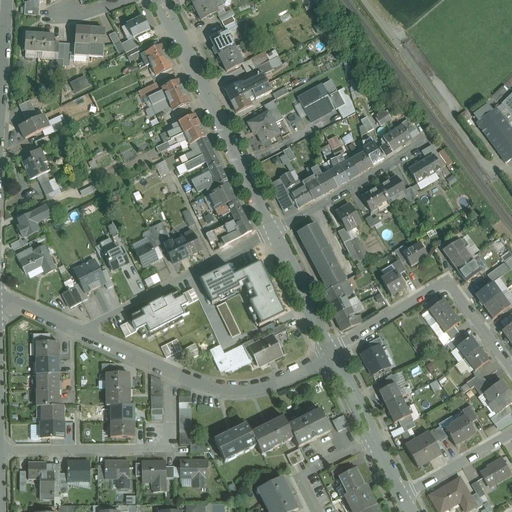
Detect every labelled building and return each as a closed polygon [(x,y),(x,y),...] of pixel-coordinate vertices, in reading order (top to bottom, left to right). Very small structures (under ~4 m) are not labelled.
[(36,0),(25,3),(24,8),(24,9),(39,10),(39,1),(37,2),(36,0)] [(210,0),(202,0),(193,5),(201,22),(217,13),(215,9),(210,0)] [(210,0),(215,9),(221,6),(222,7),(226,8),(230,6),(231,2),(230,0),(210,0)] [(226,14),(222,7),(221,6),(215,9),(217,13),(219,17),(226,14)] [(39,10),(24,9),(24,16),(38,17),(39,10)] [(226,14),(219,17),(222,23),(234,16),(231,11),(226,14)] [(143,18),(126,26),(133,39),(134,39),(149,31),(143,18)] [(90,30),(76,29),(75,46),(89,47),(90,30)] [(104,31),(90,30),(89,47),(103,48),(104,31)] [(226,32),(210,40),(218,56),(234,48),(226,32)] [(115,33),(109,36),(114,46),(120,43),(115,33)] [(40,36),(25,35),(24,52),(39,53),(40,36)] [(54,37),(40,36),(39,53),(53,54),(54,37)] [(133,39),(121,45),(125,54),(138,48),(134,39),(133,39)] [(71,45),(64,45),(63,61),(63,67),(69,68),(71,45)] [(89,47),(75,46),(74,46),(74,57),(88,58),(88,55),(89,47)] [(161,46),(145,53),(150,65),(167,57),(161,46)] [(103,48),(89,47),(88,55),(103,56),(104,48),(103,48)] [(234,48),(218,56),(227,73),(243,65),(234,48)] [(255,69),(269,62),(265,53),(250,61),(255,69)] [(167,57),(150,65),(156,77),(172,69),(167,57)] [(270,62),(273,68),(281,65),(278,58),(270,62)] [(263,75),(274,70),(273,68),(270,62),(269,62),(255,69),(258,77),(263,75)] [(258,77),(245,84),(246,86),(243,88),(246,95),(267,85),(267,84),(263,75),(258,77)] [(76,96),(92,89),(86,76),(70,83),(76,96)] [(178,80),(162,88),(164,94),(167,100),(183,92),(178,80)] [(355,98),(363,95),(356,80),(348,83),(355,98)] [(337,93),(330,82),(322,86),(329,97),(337,93)] [(142,99),(160,91),(157,83),(138,91),(142,99)] [(241,84),(224,92),(230,103),(246,95),(243,88),(241,84)] [(267,85),(246,95),(249,102),(254,99),(255,101),(271,93),(267,85)] [(322,86),(298,100),(312,123),(336,110),(329,97),(322,86)] [(285,88),(272,95),(275,100),(288,93),(285,88)] [(351,101),(344,89),(337,92),(344,105),(351,101)] [(183,92),(167,100),(173,111),(189,104),(183,92)] [(337,93),(329,97),(336,110),(337,109),(344,105),(337,92),(337,93)] [(164,94),(151,101),(154,107),(160,103),(167,100),(164,94)] [(511,94),(501,105),(495,109),(502,118),(508,113),(511,109),(511,94)] [(246,95),(230,103),(236,115),(252,107),(249,102),(246,95)] [(38,118),(30,101),(19,107),(27,124),(38,118)] [(344,105),(337,109),(343,120),(355,113),(352,103),(351,101),(344,105)] [(272,102),(264,107),(267,113),(268,113),(274,123),(281,120),(272,102)] [(511,131),(502,118),(495,109),(476,124),(506,164),(511,159),(511,131)] [(386,113),(384,114),(383,112),(380,114),(387,126),(389,125),(387,122),(390,120),(386,113)] [(267,113),(248,124),(253,134),(256,132),(262,144),(280,135),(274,123),(268,113),(267,113)] [(387,126),(380,114),(377,116),(378,118),(376,120),(381,126),(384,125),(385,127),(387,126)] [(27,124),(19,127),(25,140),(49,129),(48,128),(45,129),(40,118),(45,116),(44,115),(38,118),(27,124)] [(195,115),(178,123),(181,128),(184,135),(200,127),(195,115)] [(366,118),(361,121),(363,126),(367,133),(373,130),(366,118)] [(64,120),(50,127),(50,128),(51,127),(54,133),(67,127),(64,120)] [(363,126),(359,128),(361,136),(367,133),(363,126)] [(404,126),(393,133),(401,146),(417,136),(412,128),(408,131),(404,126)] [(200,127),(184,135),(187,140),(190,146),(206,138),(200,127)] [(181,128),(178,129),(167,134),(171,141),(184,135),(181,128)] [(393,133),(381,141),(385,147),(381,149),(385,157),(401,146),(393,133)] [(343,145),(354,141),(351,134),(341,138),(343,145)] [(187,140),(184,135),(171,141),(167,143),(170,148),(180,143),(187,140)] [(48,137),(34,143),(37,149),(51,143),(48,137)] [(206,138),(197,143),(203,156),(212,151),(206,138)] [(183,150),(190,146),(187,140),(180,143),(183,150)] [(373,144),(365,148),(365,142),(362,143),(363,146),(363,149),(363,150),(373,167),(383,162),(373,144)] [(167,143),(156,148),(159,154),(170,148),(167,143)] [(197,143),(189,147),(192,153),(175,162),(178,168),(183,166),(203,156),(197,143)] [(339,148),(337,144),(337,145),(336,143),(330,146),(332,152),(335,160),(341,157),(344,155),(340,148),(339,148)] [(433,146),(422,151),(426,159),(437,153),(433,146)] [(296,159),(289,148),(283,152),(289,163),(296,159)] [(364,154),(350,162),(358,176),(373,167),(363,150),(363,149),(362,150),(364,154)] [(40,150),(29,155),(31,159),(22,164),(30,181),(49,172),(45,164),(47,163),(40,150)] [(218,163),(212,151),(203,156),(206,163),(209,168),(218,163)] [(332,152),(324,156),(327,164),(330,163),(335,160),(332,152)] [(203,156),(183,166),(187,173),(206,163),(203,156)] [(173,157),(165,161),(170,173),(176,169),(178,168),(175,162),(173,157)] [(350,162),(345,165),(341,157),(335,160),(347,183),(358,176),(350,162)] [(427,159),(408,170),(417,185),(435,174),(427,159)] [(347,183),(335,160),(330,163),(332,168),(330,170),(331,173),(328,174),(336,189),(347,183)] [(170,173),(165,161),(155,166),(161,178),(170,173)] [(209,168),(208,168),(214,179),(223,174),(218,163),(209,168)] [(178,168),(176,169),(175,172),(178,177),(187,173),(183,166),(178,168)] [(204,176),(191,182),(195,189),(214,179),(208,168),(201,171),(204,176)] [(316,181),(310,171),(311,171),(309,168),(306,170),(311,178),(302,183),(313,202),(323,196),(316,181)] [(223,174),(214,179),(219,190),(229,185),(223,174)] [(289,174),(280,178),(281,180),(287,190),(295,185),(295,184),(289,174)] [(334,189),(327,175),(316,181),(323,196),(334,189)] [(396,178),(378,189),(388,206),(389,205),(403,197),(406,195),(404,192),(396,178)] [(195,189),(191,191),(194,196),(206,190),(208,195),(219,190),(214,179),(195,189)] [(281,180),(270,186),(278,203),(290,196),(291,196),(287,190),(281,180)] [(300,181),(295,184),(295,185),(287,190),(291,196),(303,188),(302,185),(300,181)] [(208,195),(216,211),(227,206),(236,201),(229,185),(219,190),(208,195)] [(94,187),(81,190),(82,195),(95,191),(94,187)] [(291,196),(290,196),(298,210),(311,202),(303,188),(291,196)] [(378,189),(362,198),(371,213),(377,209),(379,213),(389,207),(389,205),(388,206),(378,189)] [(418,202),(411,189),(404,192),(406,195),(403,197),(409,207),(418,202)] [(244,216),(236,201),(227,206),(230,211),(235,221),(244,216)] [(350,205),(335,213),(346,232),(360,224),(350,205)] [(227,206),(217,211),(220,216),(230,211),(227,206)] [(30,215),(18,221),(21,227),(18,229),(23,239),(26,237),(26,238),(30,236),(38,232),(35,225),(50,217),(46,208),(31,216),(30,215)] [(195,224),(188,210),(182,213),(189,227),(195,224)] [(244,216),(235,221),(239,230),(242,236),(251,231),(244,216)] [(373,221),(371,217),(365,220),(370,229),(376,226),(373,221)] [(162,223),(154,227),(161,239),(162,242),(169,238),(162,223)] [(120,234),(115,224),(108,228),(113,238),(120,234)] [(345,281),(315,225),(297,235),(328,292),(339,285),(345,281)] [(161,239),(154,227),(149,229),(152,237),(155,242),(161,239)] [(239,230),(228,236),(231,242),(242,236),(239,230)] [(192,231),(183,235),(184,238),(178,241),(186,258),(201,250),(192,231)] [(211,233),(206,236),(210,244),(215,241),(211,233)] [(460,233),(443,243),(447,249),(464,238),(460,233)] [(155,242),(152,237),(147,240),(149,245),(150,245),(152,251),(157,248),(155,242)] [(464,238),(447,249),(446,253),(449,258),(464,247),(465,249),(469,246),(464,238)] [(13,250),(24,245),(22,240),(11,244),(13,250)] [(111,240),(100,245),(105,256),(118,250),(115,244),(113,245),(111,240)] [(357,254),(350,240),(343,243),(350,257),(357,254)] [(178,241),(172,244),(171,241),(163,245),(172,264),(186,258),(178,241)] [(447,249),(443,243),(439,246),(448,259),(449,258),(446,253),(447,249)] [(402,254),(405,258),(410,268),(427,257),(419,244),(402,254)] [(152,251),(150,245),(149,245),(135,252),(142,268),(150,264),(150,263),(157,260),(152,251)] [(33,252),(31,249),(16,257),(25,274),(42,266),(46,275),(55,270),(44,247),(33,252)] [(449,258),(448,259),(457,270),(472,259),(465,249),(464,247),(449,258)] [(399,249),(394,252),(399,260),(400,261),(405,258),(402,254),(399,249)] [(118,250),(105,256),(113,271),(120,268),(120,267),(127,263),(123,256),(121,257),(118,250)] [(472,259),(457,270),(466,283),(481,272),(472,259)] [(399,260),(393,264),(400,274),(405,271),(400,261),(399,260)] [(84,267),(95,290),(100,288),(100,287),(104,284),(106,284),(100,274),(94,261),(84,267)] [(260,263),(233,277),(238,285),(246,281),(248,286),(245,287),(248,294),(252,293),(255,300),(249,303),(260,326),(258,327),(259,328),(285,315),(275,296),(276,295),(260,263)] [(503,265),(488,276),(493,283),(508,272),(503,265)] [(95,290),(84,267),(73,272),(79,284),(84,294),(86,294),(90,292),(90,293),(95,290)] [(233,277),(228,267),(200,281),(212,305),(219,301),(218,300),(240,289),(238,285),(233,277)] [(106,271),(100,274),(106,284),(104,284),(107,290),(114,287),(106,271)] [(395,272),(381,280),(391,297),(405,288),(395,272)] [(493,283),(475,296),(483,306),(501,294),(493,283)] [(75,288),(82,303),(88,300),(86,294),(84,294),(79,284),(74,287),(75,288)] [(328,292),(324,294),(329,305),(345,298),(339,285),(328,292)] [(82,303),(75,288),(62,295),(70,309),(82,303)] [(193,303),(198,300),(193,290),(188,292),(193,303)] [(182,295),(184,297),(188,306),(193,303),(188,292),(182,295)] [(149,308),(131,317),(134,323),(131,324),(136,333),(139,331),(142,339),(160,330),(162,333),(176,326),(174,322),(189,315),(185,307),(188,306),(184,297),(181,299),(178,293),(163,301),(163,300),(148,307),(149,308)] [(501,294),(483,306),(492,319),(510,306),(501,294)] [(345,298),(329,305),(334,316),(350,309),(345,298)] [(436,298),(424,306),(428,312),(440,303),(436,298)] [(440,303),(428,312),(437,323),(452,312),(443,301),(440,303)] [(241,335),(225,304),(217,308),(232,339),(241,335)] [(334,316),(342,333),(358,325),(350,309),(334,316)] [(452,312),(437,323),(445,334),(454,328),(460,323),(452,312)] [(130,322),(125,325),(131,335),(136,333),(131,324),(130,322)] [(275,330),(272,324),(260,330),(263,336),(272,331),(275,330)] [(511,324),(501,332),(509,342),(511,340),(511,324)] [(120,327),(125,338),(131,335),(125,325),(120,327)] [(275,330),(272,331),(275,338),(286,332),(283,326),(275,330)] [(454,328),(445,334),(450,341),(459,335),(454,328)] [(459,335),(446,345),(451,352),(457,348),(465,342),(459,335)] [(46,343),(46,336),(33,336),(33,344),(35,344),(36,359),(38,359),(59,359),(58,343),(46,343)] [(465,342),(457,348),(465,359),(479,349),(471,338),(465,342)] [(255,347),(251,348),(251,349),(256,359),(260,366),(279,356),(270,339),(255,347)] [(379,339),(368,344),(371,350),(379,346),(379,347),(382,345),(379,339)] [(182,351),(177,340),(171,343),(177,354),(182,351)] [(252,341),(224,355),(219,346),(209,351),(213,360),(216,367),(222,364),(227,374),(250,362),(245,352),(251,349),(251,348),(255,347),(252,341)] [(177,354),(171,343),(166,346),(171,356),(177,354)] [(197,350),(195,345),(184,350),(187,355),(197,350)] [(166,346),(161,348),(166,359),(171,356),(166,346)] [(371,350),(360,355),(364,364),(365,364),(371,376),(387,369),(383,362),(385,361),(379,347),(379,346),(371,350)] [(251,349),(245,352),(250,362),(256,359),(251,349)] [(479,349),(465,359),(474,372),(489,361),(479,349)] [(189,361),(200,355),(197,350),(187,355),(189,361)] [(59,375),(59,359),(38,359),(39,375),(58,375),(59,375)] [(115,374),(115,365),(101,365),(101,372),(106,372),(107,374),(115,374)] [(401,372),(385,380),(388,388),(395,385),(405,380),(401,372)] [(129,390),(129,374),(115,374),(107,374),(106,390),(129,390)] [(480,374),(466,384),(471,390),(475,387),(484,380),(480,374)] [(59,391),(58,375),(39,375),(37,375),(37,391),(59,391)] [(484,380),(475,387),(479,392),(488,385),(484,380)] [(501,382),(485,394),(492,403),(508,391),(501,382)] [(388,388),(379,393),(385,405),(401,398),(395,385),(388,388)] [(129,406),(129,390),(109,391),(109,406),(111,406),(129,406)] [(59,407),(59,391),(37,391),(36,391),(36,408),(40,408),(43,408),(43,407),(59,407)] [(492,403),(491,403),(498,414),(503,419),(510,414),(506,408),(511,403),(511,396),(508,391),(492,403)] [(401,398),(385,405),(394,424),(398,422),(410,416),(401,398)] [(133,422),(133,406),(129,406),(111,406),(111,422),(133,422)] [(59,407),(43,407),(43,408),(40,408),(41,423),(63,423),(63,407),(59,407)] [(471,407),(462,412),(465,417),(469,423),(478,419),(471,407)] [(320,411),(287,427),(293,439),(298,448),(330,432),(320,411)] [(498,414),(490,420),(495,425),(503,419),(498,414)] [(410,416),(398,422),(400,427),(412,421),(410,416)] [(265,426),(277,447),(293,439),(287,427),(282,417),(265,426)] [(343,417),(332,422),(337,433),(348,427),(343,417)] [(469,423),(465,417),(455,423),(457,426),(465,440),(476,434),(469,423)] [(412,421),(400,427),(404,433),(415,427),(412,422),(412,421)] [(134,438),(133,422),(111,422),(110,423),(110,438),(134,438)] [(63,438),(63,423),(41,423),(41,439),(63,438)] [(229,433),(240,454),(257,446),(250,433),(246,425),(229,433)] [(277,447),(265,426),(250,433),(257,446),(261,455),(277,447)] [(457,426),(452,429),(451,427),(446,431),(455,446),(465,440),(457,426)] [(447,438),(440,427),(434,430),(440,440),(441,442),(447,438)] [(434,430),(428,433),(435,443),(440,440),(434,430)] [(240,454),(229,433),(213,441),(224,462),(240,454)] [(428,433),(429,435),(418,441),(417,439),(416,439),(430,462),(430,461),(429,460),(440,453),(441,455),(442,455),(435,443),(428,433)] [(430,462),(416,439),(416,440),(417,441),(406,448),(405,446),(404,447),(418,469),(417,467),(428,460),(430,462)] [(191,445),(190,446),(190,454),(206,454),(206,445),(191,445)] [(299,451),(287,456),(292,467),(304,461),(299,451)] [(511,474),(502,458),(494,463),(495,465),(480,473),(487,485),(493,481),(495,485),(511,475),(511,474)] [(207,470),(207,461),(179,462),(179,478),(194,478),(194,487),(204,487),(204,470),(207,470)] [(80,464),(67,465),(67,474),(68,481),(69,481),(90,480),(90,462),(80,463),(80,464)] [(129,462),(104,462),(105,466),(105,478),(117,478),(118,490),(129,490),(128,481),(129,481),(129,462)] [(46,466),(46,463),(28,463),(28,481),(42,481),(43,492),(54,492),(54,481),(54,468),(53,465),(51,465),(51,466),(46,466)] [(159,466),(159,464),(141,464),(141,465),(142,465),(143,469),(141,470),(142,475),(142,482),(155,482),(155,493),(166,493),(166,479),(166,468),(166,466),(159,466)] [(174,468),(166,468),(166,479),(174,479),(174,468)] [(354,470),(339,478),(348,495),(363,487),(354,470)] [(67,474),(60,475),(60,481),(60,487),(69,487),(69,481),(68,481),(67,474)] [(452,484),(442,490),(441,489),(429,496),(438,511),(446,507),(447,509),(459,502),(465,511),(467,511),(475,507),(476,507),(470,498),(459,478),(451,483),(452,484)] [(282,479),(260,489),(271,511),(295,511),(298,511),(282,479)] [(478,499),(484,495),(477,482),(471,486),(476,494),(478,499)] [(363,487),(348,495),(345,496),(352,511),(365,511),(375,507),(365,486),(363,487)] [(478,499),(476,494),(470,498),(476,507),(475,507),(477,510),(483,506),(482,506),(478,499)] [(492,511),(493,511),(488,503),(482,506),(483,506),(485,511),(492,511)]
